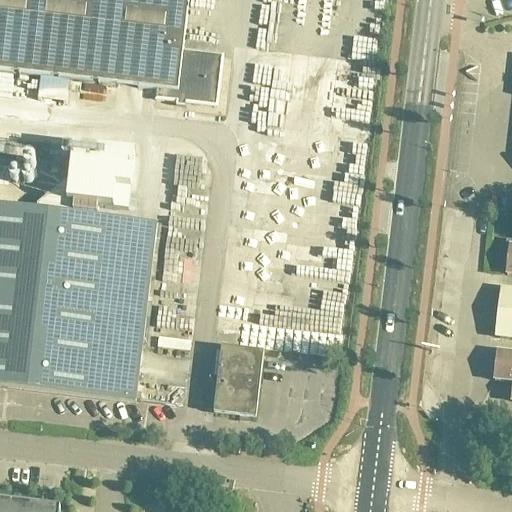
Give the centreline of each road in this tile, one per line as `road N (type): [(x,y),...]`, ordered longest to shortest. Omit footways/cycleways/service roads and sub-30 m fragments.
road 1 (secondary): [(372,491),(430,0)]
road 2 (unclassified): [(372,491),(0,446)]
road 3 (unclassified): [(511,510),(372,491)]
